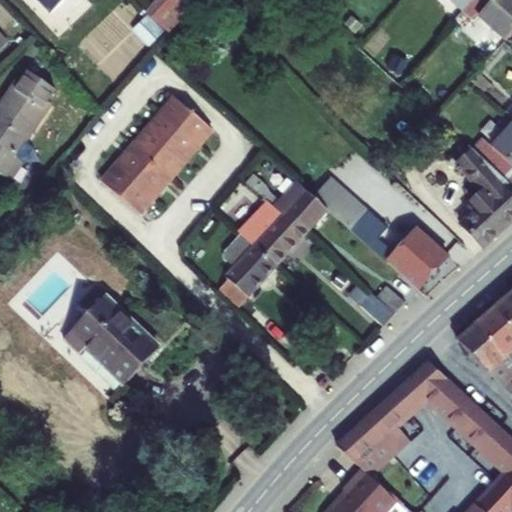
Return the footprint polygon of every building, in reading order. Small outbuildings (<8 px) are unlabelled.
[(30,0),(50,21),(71,0),(30,0)] [(200,0),(160,0),(145,17),(149,24),(136,34),(154,56),(200,0)] [(448,0),(449,0),(444,5),(472,30),(477,23),(503,47),(511,36),(511,8),(503,0),(448,0)] [(0,54),(9,45),(0,36),(0,54)] [(53,108),(17,85),(0,110),(0,175),(16,186),(28,167),(19,161),(53,108)] [(175,101),(101,186),(137,219),(212,131),(175,101)] [(453,228),(475,251),(511,215),(511,207),(495,191),(500,186),(507,195),(511,189),(511,108),(480,144),(475,140),(448,168),(475,196),(464,207),(469,213),(453,228)] [(215,292),(230,306),(251,285),(270,265),(302,232),(322,211),(412,296),(444,262),(411,231),(389,255),(354,221),(363,211),(326,177),(307,195),(292,183),(269,206),(264,201),(230,241),(238,250),(229,261),(233,266),(219,279),(224,283),(215,292)] [(511,284),(490,305),(449,340),(498,393),(511,380),(511,284)] [(382,289),(359,313),(379,332),(400,304),(382,289)] [(158,355),(101,299),(61,343),(79,357),(87,352),(124,391),(158,355)] [(511,511),(511,440),(424,365),(332,447),(351,463),(419,401),(501,474),(465,511),(511,511)] [(344,498),(330,511),(391,511),(398,505),(360,473),(340,495),(344,498)]
